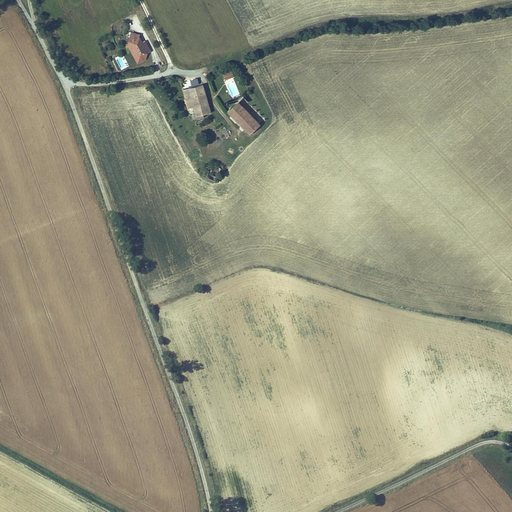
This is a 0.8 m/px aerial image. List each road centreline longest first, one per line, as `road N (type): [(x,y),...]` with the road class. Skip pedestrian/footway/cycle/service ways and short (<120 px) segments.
road 1 (unclassified): [(64,83),(185,418),(210,511)]
road 2 (track): [(173,71),(199,71),(329,24),(511,6)]
road 3 (unclassified): [(334,511),(478,442),(511,450)]
